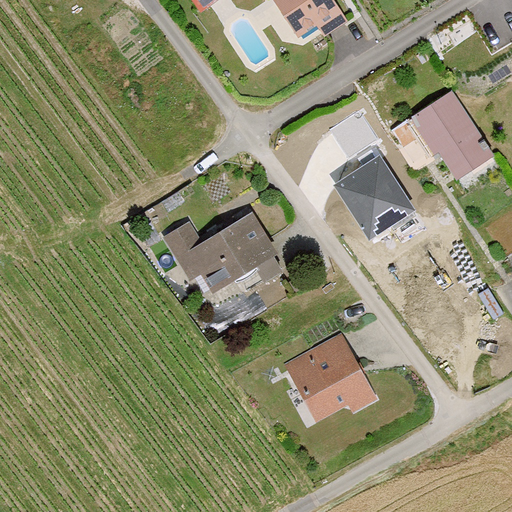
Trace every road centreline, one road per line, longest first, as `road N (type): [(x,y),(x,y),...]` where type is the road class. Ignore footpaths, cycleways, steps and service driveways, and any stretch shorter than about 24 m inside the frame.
road 1 (residential): [(249,129),(458,413)]
road 2 (residential): [(249,129),(466,0)]
road 3 (residential): [(289,511),(458,413)]
road 4 (residential): [(153,0),(249,129)]
